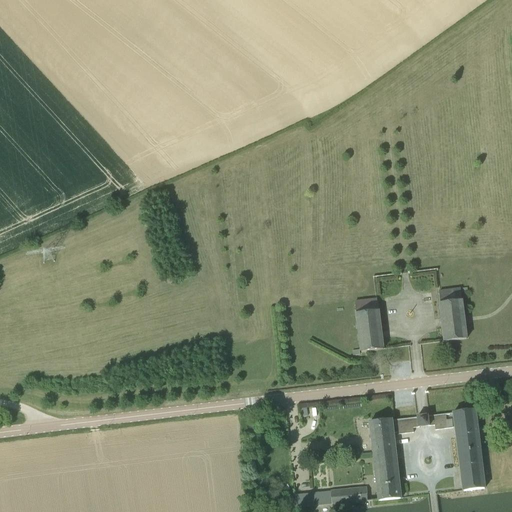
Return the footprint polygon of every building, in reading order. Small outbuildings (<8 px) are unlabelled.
[(439,304),(444,343),(466,340),(461,301),(462,301),(460,288),(438,291),(440,304),(439,304)] [(383,350),(383,349),(378,311),(376,294),(362,296),(363,300),(354,302),(359,334),(355,335),(356,341),(360,341),(361,353),(383,350)] [(462,492),(485,489),(475,410),(453,413),(462,492)] [(426,415),(428,427),(430,427),(435,427),(435,432),(447,430),(445,415),(429,416),(428,415),(427,415),(426,415)] [(416,418),(396,420),(397,431),(418,429),(416,418)] [(379,502),(401,499),(392,420),(369,422),(379,502)] [(332,506),(367,502),(366,495),(367,495),(367,487),(330,491),(330,492),(295,496),(296,508),(308,507),(307,500),(331,497),(332,506)]
